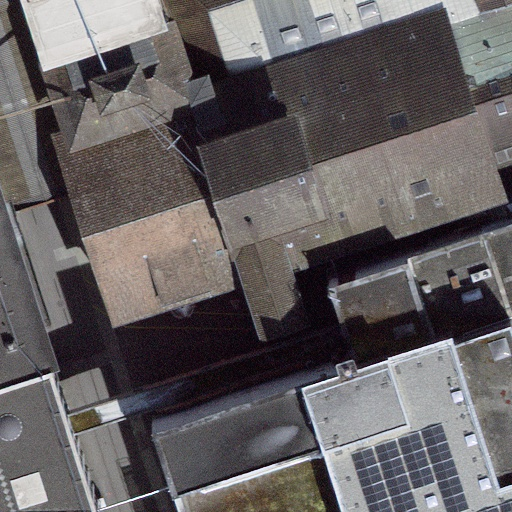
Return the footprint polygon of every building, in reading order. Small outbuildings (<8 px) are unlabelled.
[(30,0),(70,125),(188,87),(160,0),(30,0)] [(394,0),(160,0),(188,87),(401,20),(394,0)] [(511,0),(462,0),(401,20),(188,87),(244,262),(261,314),(303,300),(286,248),(511,175),(511,0)] [(394,0),(401,20),(462,0),(394,0)] [(126,299),(244,262),(188,87),(70,125),(126,299)] [(0,368),(51,349),(0,192),(0,368)] [(511,210),(485,219),(511,305),(511,210)] [(511,511),(511,305),(485,219),(330,267),(356,348),(149,412),(180,511),(511,511)] [(103,511),(51,349),(0,368),(0,511),(103,511)]
